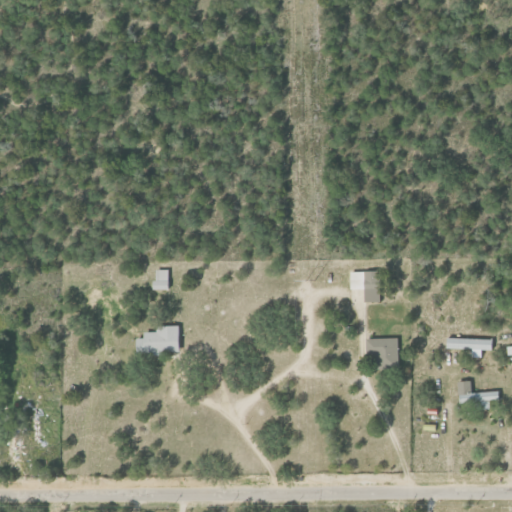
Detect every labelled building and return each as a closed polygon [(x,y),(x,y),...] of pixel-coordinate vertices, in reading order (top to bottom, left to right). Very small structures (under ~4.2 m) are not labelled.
[(167,270),(152,269),(152,289),(166,290),(167,270)] [(348,272),(349,289),(362,289),(363,302),(379,301),(378,271),(348,272)] [(176,325),(154,326),(154,331),(141,332),(141,338),(135,338),(135,353),(177,352),(176,325)] [(396,337),(363,338),(363,356),(373,355),(373,363),(396,363),(396,337)] [(491,339),(445,337),(445,348),(470,349),(470,357),(480,357),(480,350),(491,350),(491,339)] [(475,403),(475,410),(489,409),(488,401),(497,401),(497,391),(470,392),(470,380),(455,381),(457,404),(475,403)]
